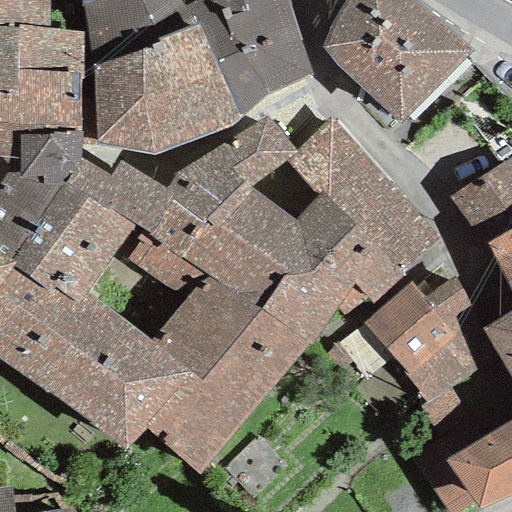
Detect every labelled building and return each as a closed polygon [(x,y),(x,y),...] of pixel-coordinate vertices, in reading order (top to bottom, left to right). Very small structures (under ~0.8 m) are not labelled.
[(18,25),(49,29),(48,0),(0,0),(0,31),(16,32),(18,25)] [(83,6),(92,66),(198,25),(185,6),(180,0),(79,0),(80,7),(83,6)] [(268,94),(312,74),(286,0),(199,0),(185,6),(198,25),(239,118),(268,94)] [(472,52),(412,0),(345,0),(328,27),(320,49),(398,123),(472,52)] [(0,121),(78,128),(81,32),(49,29),(18,25),(16,32),(0,31),(0,121)] [(92,66),(97,145),(153,155),(229,126),(239,118),(198,25),(92,66)] [(439,237),(330,117),(296,151),(285,162),(319,195),(298,219),(251,188),(244,184),(206,222),(182,259),(208,275),(261,309),(308,344),(310,346),(337,309),(345,316),(368,299),(374,304),(403,276),(399,272),(439,237)] [(285,162),(296,151),(266,118),(177,171),(163,190),(206,222),(244,184),(251,188),(285,162)] [(80,152),(78,128),(0,121),(0,159),(0,160),(7,173),(19,172),(20,177),(42,176),(43,184),(63,184),(80,159),(80,152)] [(511,160),(510,157),(448,199),(481,246),(487,243),(511,228),(511,160)] [(185,300),(208,275),(182,259),(206,222),(163,190),(118,161),(109,176),(80,159),(63,184),(15,263),(11,269),(47,293),(53,288),(77,301),(83,294),(134,227),(144,231),(128,259),(185,300)] [(7,173),(0,182),(0,253),(15,263),(63,184),(43,184),(42,176),(20,177),(19,172),(7,173)] [(511,228),(487,243),(511,293),(511,228)] [(0,253),(0,360),(47,395),(125,451),(146,428),(191,376),(148,343),(83,294),(77,301),(53,288),(47,293),(11,269),(15,263),(0,253)] [(200,473),(308,344),(261,309),(208,275),(185,300),(148,343),(191,376),(146,428),(200,473)] [(410,282),(363,323),(404,371),(402,373),(406,377),(458,331),(453,317),(470,306),(451,277),(431,292),(421,282),(413,289),(410,282)] [(511,310),(482,329),(511,379),(511,310)] [(476,372),(458,331),(406,377),(427,404),(449,389),(476,372)] [(427,404),(420,409),(439,436),(468,417),(449,389),(427,404)] [(478,510),(511,495),(511,419),(484,436),(468,417),(439,436),(410,456),(448,511),(459,511),(474,501),(478,510)] [(74,511),(73,507),(60,509),(54,493),(8,497),(8,487),(0,487),(0,511),(74,511)]
